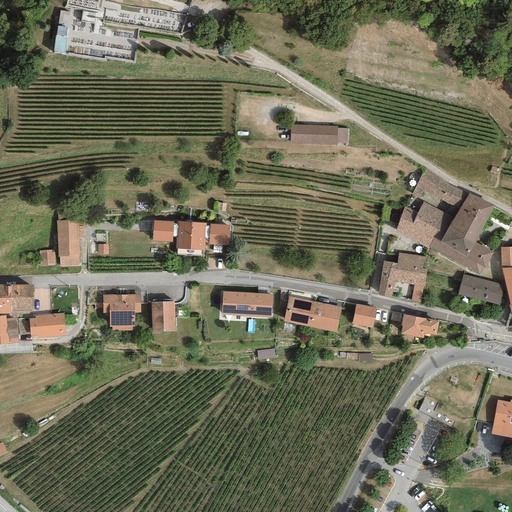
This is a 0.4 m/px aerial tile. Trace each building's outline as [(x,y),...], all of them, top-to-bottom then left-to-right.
[(64,45),(66,20),(56,19),(54,44),(64,45)] [(338,125),(290,123),(289,141),(336,143),(337,141),(347,142),(347,128),(338,126),(338,125)] [(424,201),(454,218),(469,193),(448,184),(425,167),(412,194),(424,201)] [(474,245),(476,242),(495,205),(469,193),(454,218),(446,230),(474,245)] [(227,203),(217,201),(215,209),(225,211),(227,203)] [(446,230),(454,218),(424,201),(418,212),(404,207),(396,232),(427,248),(428,247),(438,230),(444,234),(446,230)] [(76,212),(59,213),(59,219),(56,219),(58,255),(59,255),(60,274),(82,273),(82,262),(79,262),(78,235),(83,235),(83,224),(91,224),(90,220),(76,220),(76,212)] [(174,222),(154,221),(152,241),(172,242),(173,237),(173,224),(174,222)] [(206,223),(177,221),(177,223),(178,224),(177,237),(176,237),(175,249),(177,249),(203,250),(205,250),(205,238),(204,238),(205,226),(206,226),(206,223)] [(209,239),(209,244),(228,245),(229,225),(210,224),(210,226),(209,239)] [(474,245),(446,230),(444,234),(438,230),(428,247),(479,274),(483,267),(485,268),(493,252),(476,242),(474,245)] [(107,244),(99,244),(99,252),(107,252),(107,244)] [(511,247),(500,247),(501,266),(511,265),(511,247)] [(54,249),(39,250),(40,264),(54,264),(54,249)] [(425,257),(398,253),(397,264),(383,262),(377,294),(391,298),(395,282),(414,284),(411,300),(421,303),(426,270),(423,268),(425,257)] [(511,267),(501,268),(510,305),(511,304),(511,267)] [(504,285),(462,275),(458,295),(499,305),(504,285)] [(10,285),(0,284),(0,313),(11,313),(11,311),(10,285)] [(33,284),(10,285),(11,311),(34,310),(33,284)] [(271,318),(273,295),(224,291),(222,314),(271,318)] [(112,326),(112,332),(133,331),(133,312),(141,312),(141,295),(102,296),(103,312),(109,312),(109,326),(112,326)] [(336,333),(341,308),(289,297),(284,322),(336,333)] [(175,331),(174,302),(152,303),(152,331),(175,331)] [(376,308),(356,304),(352,324),(372,328),(376,308)] [(36,319),(29,319),(31,335),(37,334),(37,338),(65,336),(65,314),(36,316),(36,319)] [(439,321),(403,314),(401,325),(402,325),(400,334),(424,339),(425,333),(436,335),(439,321)] [(5,315),(0,315),(0,344),(19,342),(19,340),(16,317),(6,318),(5,315)] [(19,342),(0,344),(0,354),(33,353),(31,339),(19,340),(19,342)] [(436,403),(425,397),(418,411),(452,428),(454,423),(432,411),(436,403)] [(510,402),(498,400),(491,434),(511,437),(511,400),(510,400),(510,402)]
